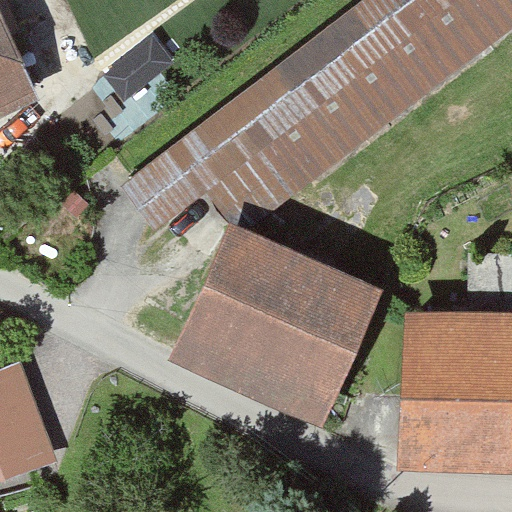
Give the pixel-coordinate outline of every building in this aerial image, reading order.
[(8,0),(0,0),(0,114),(51,91),(8,0)] [(511,16),(511,0),(358,0),(125,176),(162,225),(210,190),(236,224),(511,16)] [(382,288),(228,223),(175,348),(330,412),(382,288)] [(470,296),(411,296),(410,460),(511,460),(511,245),(470,245),(470,296)] [(0,477),(69,453),(31,345),(0,355),(0,477)]
